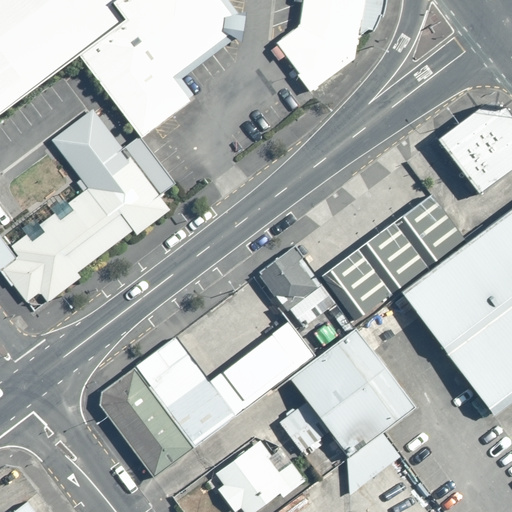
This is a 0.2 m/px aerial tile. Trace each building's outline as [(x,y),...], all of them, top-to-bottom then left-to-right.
[(114,6),(121,0),(0,0),(0,117),(81,57),(127,24),(114,6)] [(127,24),(81,57),(143,138),(192,100),(175,75),(226,38),(231,17),(217,0),(121,0),(114,6),(127,24)] [(300,0),(297,26),(274,43),(309,92),(355,60),(358,38),(374,34),(382,18),(384,0),(300,0)] [(474,106),(432,137),(472,190),(511,160),(511,123),(501,108),(474,106)] [(164,205),(92,112),(54,142),(93,192),(15,252),(0,233),(0,269),(31,309),(164,205)] [(511,196),(399,297),(446,360),(477,409),(511,382),(511,196)] [(294,248),(258,275),(285,311),(288,309),(303,328),(336,303),(294,248)] [(446,360),(399,297),(286,381),(341,454),(409,404),(401,393),(446,360)] [(313,356),(286,322),(209,381),(173,336),(130,369),(192,449),(313,356)] [(192,449),(130,369),(100,391),(98,405),(153,479),(192,449)] [(225,511),(273,477),(238,431),(191,466),(225,511)] [(0,511),(20,511),(10,497),(0,504),(0,511)]
